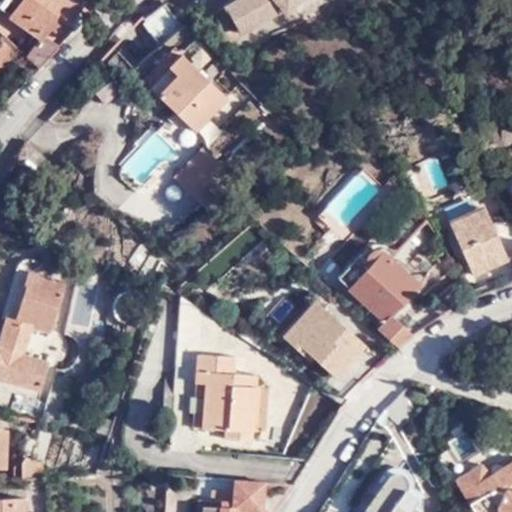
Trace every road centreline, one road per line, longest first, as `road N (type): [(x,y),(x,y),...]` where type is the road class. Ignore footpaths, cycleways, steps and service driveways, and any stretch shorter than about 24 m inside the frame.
road 1 (residential): [(511,306),(410,359),(327,448),(297,511)]
road 2 (residential): [(129,0),(0,137)]
